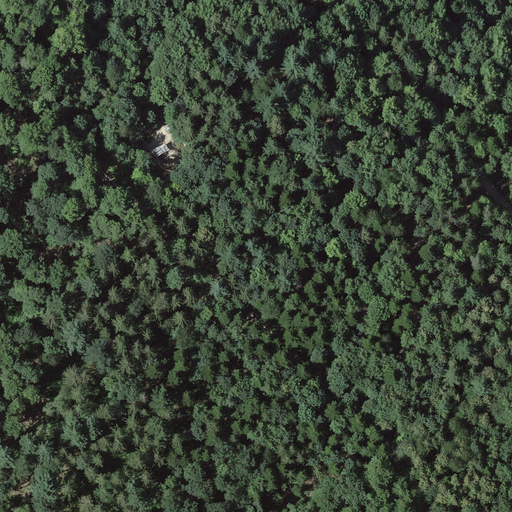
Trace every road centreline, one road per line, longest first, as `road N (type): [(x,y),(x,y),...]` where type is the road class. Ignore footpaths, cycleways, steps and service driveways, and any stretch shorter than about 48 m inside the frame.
road 1 (track): [(0,75),(353,409),(426,511)]
road 2 (track): [(511,214),(321,0)]
road 3 (track): [(0,300),(36,319),(81,364),(138,455),(158,511)]
road 4 (track): [(105,176),(101,61),(63,0)]
road 5 (track): [(213,281),(209,226),(181,167)]
